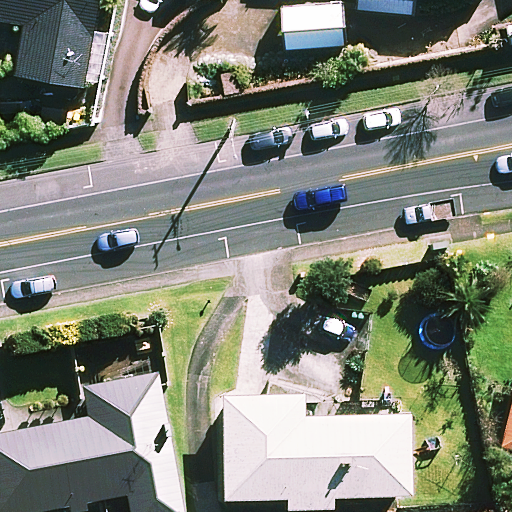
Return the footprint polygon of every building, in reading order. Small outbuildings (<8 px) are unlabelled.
[(0,0),(0,19),(28,25),(18,75),(87,88),(103,0),(0,0)] [(360,0),(359,9),(411,16),(413,0),(360,0)] [(369,325),(314,319),(310,358),(366,363),(369,325)] [(0,511),(58,511),(68,511),(67,511),(89,511),(88,507),(127,502),(128,511),(176,511),(156,381),(82,393),(87,424),(0,437),(0,511)] [(302,420),(302,403),(220,404),(221,504),(285,504),(285,511),(330,511),(330,501),(409,500),(408,419),(302,420)] [(511,404),(500,452),(511,454),(511,404)]
